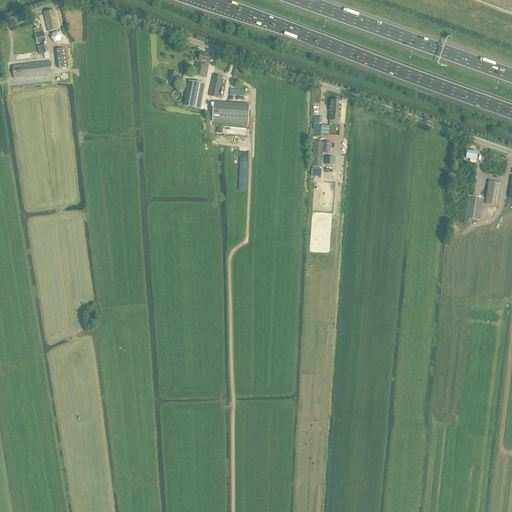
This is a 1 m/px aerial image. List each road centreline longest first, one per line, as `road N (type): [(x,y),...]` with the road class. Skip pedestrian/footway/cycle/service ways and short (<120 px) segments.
road 1 (unclassified): [(511,153),(87,3),(0,24)]
road 2 (track): [(235,55),(229,75),(253,94),(247,236),(229,265),(233,511)]
road 3 (track): [(77,71),(122,511)]
road 4 (motorway): [(206,0),(511,111)]
road 5 (motorway): [(511,75),(299,0)]
